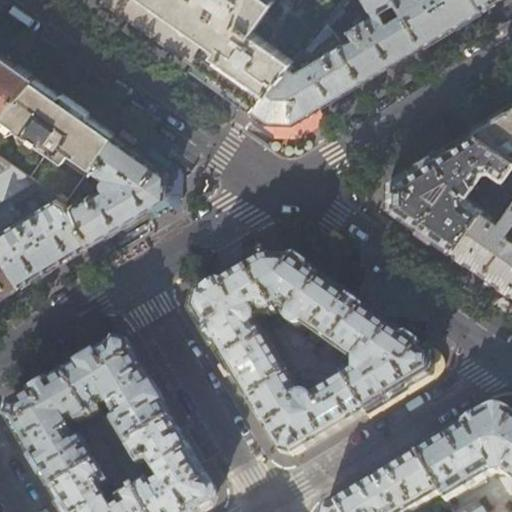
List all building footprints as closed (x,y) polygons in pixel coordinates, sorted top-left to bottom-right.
[(101,0),(101,1),(137,27),(175,54),(216,83),(253,109),(290,65),(292,61),(252,33),(274,2),(271,0),(101,0)] [(394,62),(424,44),(397,0),(367,0),(375,14),(363,22),(360,17),(352,21),(354,26),(350,29),(354,37),(343,44),(363,80),(394,62)] [(480,0),(397,0),(424,44),(455,25),(485,7),(480,0)] [(340,17),(345,11),(340,7),(335,13),(340,17)] [(318,45),(334,33),(328,22),(306,48),(311,52),(318,45)] [(363,80),(343,44),(298,71),(290,65),(253,109),(264,116),(270,121),(295,121),(328,101),(363,80)] [(0,115),(1,116),(35,78),(0,53),(0,115)] [(93,168),(116,135),(77,107),(35,78),(1,116),(0,117),(0,155),(67,204),(74,196),(93,168)] [(511,107),(474,130),(511,156),(511,107)] [(391,180),(390,205),(422,228),(454,250),(511,168),(511,156),(474,130),(456,141),(391,180)] [(104,186),(104,187),(79,203),(74,196),(67,204),(91,243),(126,223),(164,199),(168,197),(169,172),(148,157),(143,154),(116,135),(93,168),(106,177),(105,179),(104,180),(104,182),(103,184),(104,186)] [(0,244),(23,284),(58,263),(91,243),(67,204),(0,155),(0,244)] [(511,168),(454,250),(491,276),(511,290),(511,168)] [(0,297),(23,284),(0,244),(0,297)] [(263,291),(279,316),(285,326),(309,366),(333,374),(342,377),(365,414),(387,401),(409,388),(431,374),(432,357),(422,349),(354,302),(290,257),(265,256),(246,267),(260,292),(263,291)] [(260,292),(246,267),(222,281),(198,296),(195,310),(224,359),(249,402),(274,387),(273,385),(291,374),(266,332),(261,331),(258,327),(259,319),(263,317),(273,319),(279,316),(263,291),(260,292)] [(299,371),(309,366),(285,326),(276,331),(299,371)] [(95,357),(65,375),(91,419),(101,413),(106,415),(126,448),(173,420),(151,384),(131,349),(115,345),(95,357)] [(309,366),(299,371),(303,378),(321,381),(333,374),(309,366)] [(303,396),(291,374),(273,385),(274,387),(249,402),(265,428),(280,453),(294,457),(333,434),(365,414),(342,377),(312,395),(303,396)] [(91,419),(65,375),(29,397),(14,406),(11,420),(53,491),(99,464),(80,432),(81,426),(91,419)] [(417,453),(442,493),(446,501),(495,472),(504,472),(511,478),(511,413),(503,410),(498,409),(488,411),(464,426),(417,453)] [(196,460),(173,420),(126,448),(147,482),(134,490),(146,511),(202,511),(212,506),(215,492),(196,460)] [(410,511),(442,493),(417,453),(371,481),(326,508),(324,511),(410,511)] [(99,464),(53,491),(65,511),(146,511),(134,490),(119,499),(99,464)]
